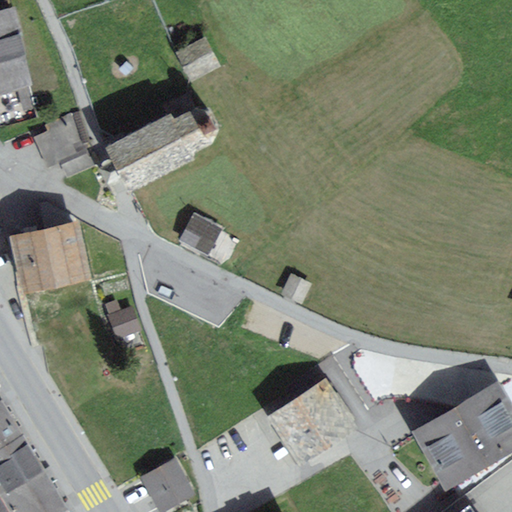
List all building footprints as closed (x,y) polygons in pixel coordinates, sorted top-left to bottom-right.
[(0,83),(27,77),(9,3),(0,4),(0,83)] [(201,37),(174,51),(189,80),(216,65),(201,37)] [(168,112),(102,145),(109,159),(113,167),(118,177),(126,192),(131,190),(194,159),(191,154),(215,141),(212,135),(216,129),(206,112),(199,111),(195,105),(171,117),(168,112)] [(62,160),(68,176),(97,166),(78,114),(44,126),(46,134),(36,138),(46,166),(62,160)] [(113,167),(109,159),(104,161),(98,164),(107,182),(112,180),(118,177),(113,167)] [(222,226),(194,211),(179,239),(207,254),(222,226)] [(74,220),(10,234),(23,293),(87,279),(74,220)] [(177,269),(157,259),(148,278),(168,288),(177,269)] [(310,284),(291,275),(283,293),(301,302),(310,284)] [(107,307),(110,317),(117,339),(139,332),(132,309),(120,313),(117,304),(107,307)] [(511,405),(497,378),(410,427),(442,485),(511,445),(511,405)] [(277,409),(267,415),(300,466),(355,431),(348,420),(322,380),(277,409)] [(0,402),(0,499),(8,511),(56,511),(64,507),(0,402)] [(174,461),(141,479),(159,511),(162,511),(193,495),(174,461)] [(478,511),(471,502),(457,511),(478,511)]
